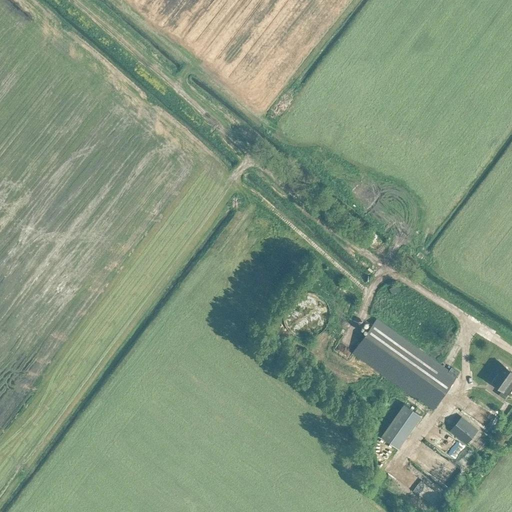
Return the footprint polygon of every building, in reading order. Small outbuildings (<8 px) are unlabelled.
[(274,280),(265,273),(252,288),(260,295),(274,280)] [(393,295),(400,291),(396,284),(389,288),(393,295)] [(330,300),(296,290),(290,310),(293,311),(290,321),(299,323),(298,325),(306,328),(305,331),(314,334),(316,327),(322,328),(330,300)] [(448,370),(379,321),(376,319),(353,352),(433,409),(458,373),(451,367),(448,370)] [(504,398),(511,387),(511,380),(511,378),(511,368),(500,360),(494,369),(498,371),(490,382),(502,390),(499,394),(504,398)] [(410,405),(399,422),(415,433),(427,417),(410,405)] [(466,443),(478,429),(461,415),(449,429),(466,443)] [(435,425),(428,434),(450,451),(457,442),(435,425)]
